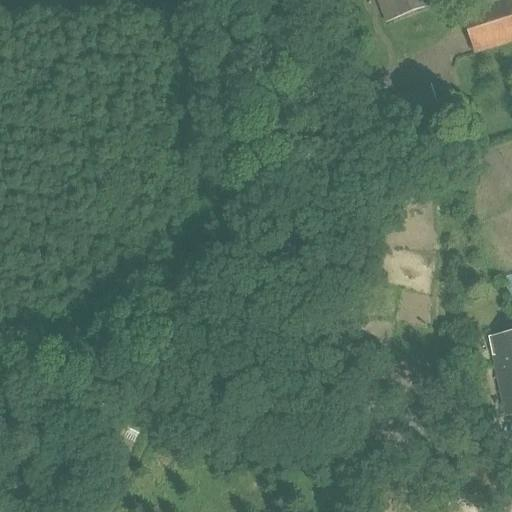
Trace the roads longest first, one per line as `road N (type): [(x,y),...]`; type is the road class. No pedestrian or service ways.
road 1 (unclassified): [(144,404),(244,255),(228,0)]
road 2 (unclassified): [(144,404),(403,423),(511,464)]
road 3 (unclassified): [(144,404),(0,403)]
road 4 (unclassified): [(89,511),(144,404)]
